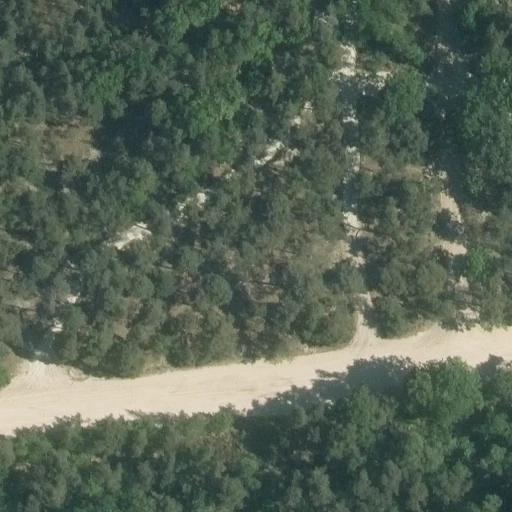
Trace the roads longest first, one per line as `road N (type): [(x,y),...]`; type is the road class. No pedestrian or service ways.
road 1 (track): [(41,416),(38,364),(84,259),(226,187),(333,91),(511,85)]
road 2 (track): [(0,420),(511,350)]
road 3 (track): [(350,0),(350,228),(371,372)]
road 4 (track): [(463,357),(451,221),(448,0)]
